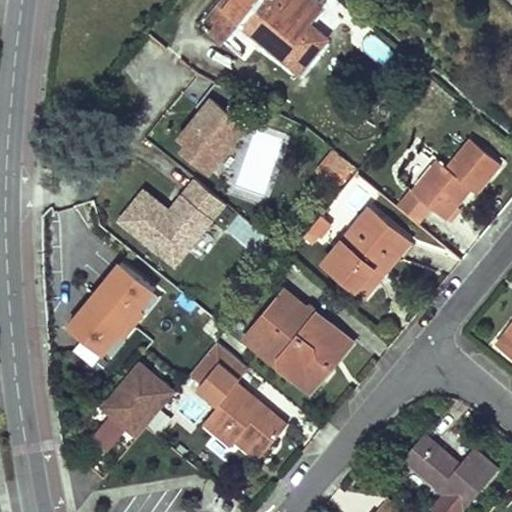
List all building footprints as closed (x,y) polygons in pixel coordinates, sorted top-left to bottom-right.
[(223,0),(204,23),(224,39),(238,21),(300,71),(319,49),(299,33),(308,23),(320,8),(310,0),(223,0)] [(308,23),(299,33),(319,49),(326,39),(308,23)] [(371,31),(359,45),(383,66),(395,52),(371,31)] [(406,79),(421,92),(432,79),(400,53),(392,63),(408,77),(406,79)] [(251,127),(211,95),(188,123),(197,131),(178,155),(209,179),(251,127)] [(437,160),(413,189),(438,210),(447,218),(472,188),(478,193),(503,163),(471,137),(446,167),(437,160)] [(429,158),(420,151),(417,154),(402,172),(411,180),(429,158)] [(143,186),(116,220),(176,268),(228,204),(194,177),(170,207),(143,186)] [(413,189),(399,205),(424,226),(438,210),(413,189)] [(349,244),(343,239),(325,261),(358,287),(375,266),(383,272),(396,257),(409,241),(369,208),(354,225),(360,230),(366,235),(355,249),(349,244)] [(251,253),(265,237),(238,213),(223,229),(251,253)] [(349,244),(355,249),(366,235),(360,230),(349,244)] [(156,292),(117,261),(65,325),(105,356),(156,292)] [(383,272),(375,266),(358,287),(366,294),(383,272)] [(319,320),(319,311),(310,304),(306,308),(286,290),(246,338),(272,359),(275,359),(281,358),(282,367),(296,379),(307,378),(323,378),(332,367),(331,357),(349,336),(332,322),(328,328),(319,320)] [(332,322),(319,311),(319,320),(328,328),(332,322)] [(511,327),(507,333),(511,336),(502,348),(511,356),(511,327)] [(502,348),(511,336),(507,333),(498,345),(502,348)] [(288,423),(238,382),(250,368),(218,342),(186,380),(217,406),(204,422),(232,445),(237,439),(241,434),(263,452),(288,423)] [(275,359),(272,359),(282,367),(281,358),(275,359)] [(105,406),(137,432),(172,389),(140,363),(105,406)] [(323,378),(296,379),(312,392),(323,378)] [(241,434),(237,439),(260,457),(263,452),(241,434)] [(433,511),(434,511),(463,511),(498,471),(472,449),(459,465),(423,435),(403,460),(445,496),(433,511)] [(397,511),(387,503),(378,511),(397,511)]
